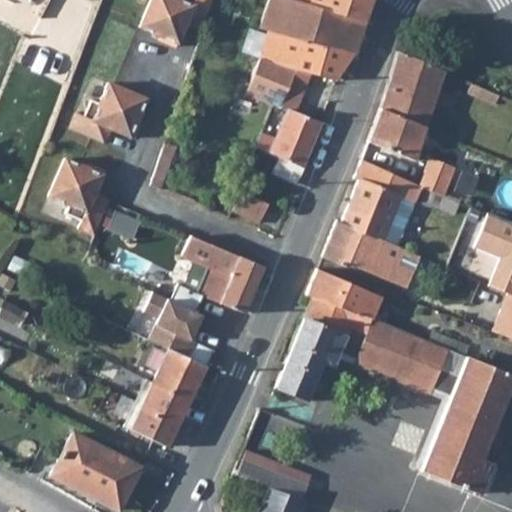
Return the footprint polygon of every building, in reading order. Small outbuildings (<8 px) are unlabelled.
[(151,0),(139,28),(161,37),(160,40),(176,47),(187,24),(204,31),(214,0),(151,0)] [(269,33),(352,50),(355,51),(366,19),(303,0),(273,0),(262,31),(269,33)] [(303,0),(366,19),(372,0),(303,0)] [(296,70),(312,73),(339,79),(352,50),(269,33),(258,61),(296,70)] [(446,70),(400,52),(387,90),(411,98),(415,84),(438,92),(441,85),(446,70)] [(273,104),(280,107),(296,70),(258,61),(246,92),(273,104)] [(288,110),(295,113),(312,73),(296,70),(280,107),(288,110)] [(467,88),(495,100),(499,91),(470,80),(467,88)] [(84,117),(76,113),(69,129),(104,144),(110,129),(134,139),(140,122),(137,120),(146,99),(116,86),(108,83),(99,104),(90,100),(84,117)] [(459,93),(441,85),(438,92),(415,84),(411,98),(387,90),(381,110),(425,128),(436,98),(454,105),(459,93)] [(262,132),(256,147),(279,157),(303,167),(321,123),(295,113),(288,110),(277,137),(262,132)] [(367,144),(414,163),(428,129),(425,128),(381,110),(367,144)] [(434,131),(453,139),(459,124),(440,116),(434,131)] [(279,157),(272,173),(296,183),(303,167),(279,157)] [(456,166),(432,157),(421,185),(450,197),(461,171),(455,169),(456,166)] [(81,221),(78,228),(93,235),(109,201),(94,194),(104,171),(87,163),(85,167),(65,158),(48,196),(69,205),(65,213),(81,221)] [(357,181),(340,224),(384,243),(385,242),(400,248),(421,196),(456,210),(460,201),(450,197),(421,185),(361,161),(353,180),(357,181)] [(232,211),(259,222),(267,204),(240,190),(232,211)] [(112,232),(136,237),(140,220),(116,215),(112,232)] [(511,227),(485,217),(472,250),(496,262),(487,289),(506,296),(511,298),(511,227)] [(347,264),(407,290),(421,257),(400,248),(385,242),(384,243),(340,224),(335,222),(320,257),(346,268),(347,264)] [(192,310),(200,294),(243,312),(262,265),(188,234),(179,256),(194,262),(183,287),(175,283),(168,299),(192,310)] [(312,299),(371,322),(379,299),(315,271),(305,296),(312,299)] [(192,310),(168,299),(149,290),(140,309),(155,316),(145,338),(165,348),(173,352),(201,365),(203,366),(211,349),(187,337),(199,313),(192,310)] [(511,298),(506,296),(491,332),(511,341),(511,298)] [(455,378),(437,371),(445,350),(371,322),(312,299),(276,386),(306,399),(320,364),(331,369),(338,353),(448,395),(418,471),(475,493),(486,461),(494,465),(511,436),(511,376),(510,376),(463,357),(455,378)] [(0,331),(20,341),(34,314),(6,300),(0,312),(0,331)] [(173,352),(165,348),(148,381),(183,400),(201,365),(173,352)] [(118,423),(162,445),(183,400),(148,381),(142,378),(118,423)] [(50,473),(116,508),(138,465),(73,431),(50,473)] [(246,449),(238,472),(301,498),(310,475),(246,449)] [(300,511),(304,504),(266,488),(256,511),(300,511)]
